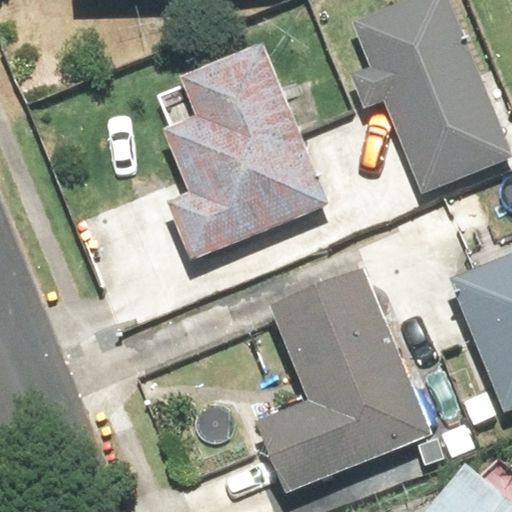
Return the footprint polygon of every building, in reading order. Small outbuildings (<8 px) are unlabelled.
[(63,0),(64,12),(258,0),(63,0)] [(511,155),(449,0),(429,0),(351,31),(369,74),(344,84),(359,120),(383,110),(421,204),(511,167),(511,155)] [(327,213),(257,54),(176,89),(191,124),(160,137),(189,204),(162,216),(187,273),(327,213)] [(511,258),(443,288),(501,423),(511,418),(511,258)] [(430,443),(363,279),(265,319),(303,412),(246,435),(276,506),(430,443)] [(495,511),(453,479),(426,511),(495,511)]
